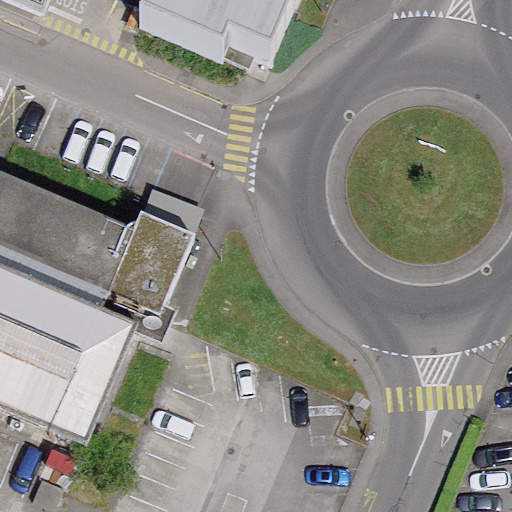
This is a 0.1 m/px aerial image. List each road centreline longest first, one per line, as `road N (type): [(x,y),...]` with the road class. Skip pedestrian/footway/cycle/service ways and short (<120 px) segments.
road 1 (unclassified): [(296,147),(227,133),(0,35)]
road 2 (unclassified): [(296,147),(293,210),(318,268),(368,309),(430,322)]
road 3 (unclassified): [(451,51),(385,56),(355,70),(309,116),(296,147)]
road 4 (unclassified): [(430,322),(435,397),(397,511)]
